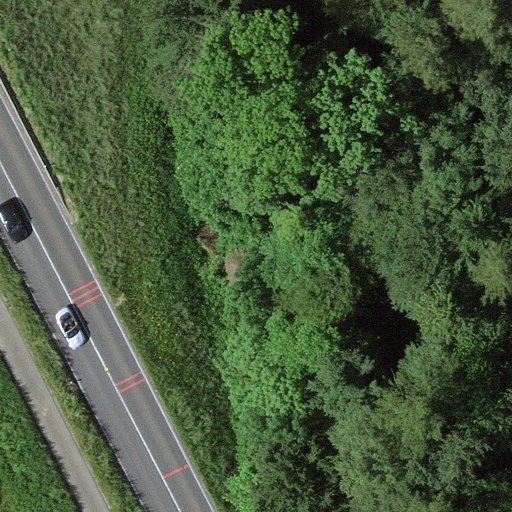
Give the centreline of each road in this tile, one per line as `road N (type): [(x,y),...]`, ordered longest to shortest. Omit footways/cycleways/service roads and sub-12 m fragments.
road 1 (secondary): [(0,160),(181,511)]
road 2 (track): [(0,316),(98,511)]
